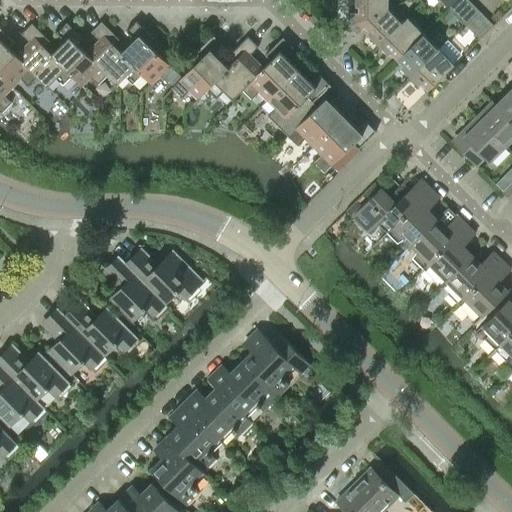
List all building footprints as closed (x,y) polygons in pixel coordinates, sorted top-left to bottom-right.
[(348,13),(348,26),(388,9),(387,0),(355,0),(355,7),(358,7),(358,13),(348,13)] [(471,3),(457,18),(463,23),(477,9),(471,3)] [(378,46),(401,23),(388,9),(348,26),(356,34),(364,27),(368,31),(366,33),(378,46)] [(390,53),(396,59),(423,33),(407,17),(401,23),(378,46),(388,56),(390,53)] [(479,40),(493,25),(487,20),(473,34),(479,40)] [(133,39),(120,52),(142,74),(141,74),(151,84),(159,76),(167,83),(177,73),(148,44),(153,39),(136,21),(125,31),(133,39)] [(97,84),(106,75),(107,75),(85,53),(78,45),(83,40),(66,22),(55,33),(64,41),(51,53),(50,54),(72,76),(81,86),(90,77),(97,84)] [(132,84),(141,74),(142,74),(120,52),(113,45),(118,39),(101,22),(90,32),(98,40),(85,53),(107,75),(106,75),(116,85),(125,77),(132,84)] [(62,85),(72,76),(50,54),(51,53),(43,46),(49,41),(31,23),(21,34),(29,42),(16,55),(15,55),(37,76),(37,77),(46,87),(55,78),(62,85)] [(27,86),(37,77),(37,76),(15,55),(16,55),(9,47),(14,42),(0,28),(0,75),(12,87),(20,79),(27,86)] [(400,68),(409,77),(438,49),(423,33),(396,59),(402,65),(400,68)] [(197,99),(207,89),(206,89),(228,67),(227,67),(215,54),(223,46),(213,35),(195,53),(200,58),(171,87),(181,97),(189,90),(197,99)] [(232,100),(242,90),(241,89),(263,68),(262,68),(249,55),(257,47),(247,36),(229,54),(235,59),(227,67),(228,67),(206,89),(207,89),(216,98),(223,91),(232,100)] [(258,92),(266,100),(298,69),(284,55),(292,48),(282,37),(265,55),(270,60),(262,68),(263,68),(241,89),(242,90),(251,99),(258,92)] [(421,84),(427,91),(454,65),(438,49),(409,77),(418,86),(421,84)] [(267,116),(287,136),(317,107),(311,102),(329,84),(319,74),(311,82),(298,69),(266,100),(274,109),(267,116)] [(12,87),(0,75),(0,111),(1,112),(11,102),(4,95),(12,87)] [(304,139),(312,147),(344,116),(330,102),(338,94),(329,84),(311,102),(317,107),(287,136),(297,146),(304,139)] [(511,91),(510,90),(496,105),(495,105),(511,122),(511,91)] [(505,146),(511,139),(511,122),(495,105),(496,105),(492,101),(476,117),(505,146)] [(344,116),(312,147),(321,155),(313,162),(323,172),(352,144),(358,149),(375,131),(365,121),(357,129),(344,116)] [(505,146),(476,117),(460,133),(466,139),(457,148),(476,166),(485,158),(489,162),(505,146)] [(386,232),(430,189),(420,179),(395,203),(380,188),(352,216),(368,232),(377,223),(386,232)] [(511,202),(511,201),(511,183),(502,193),(511,202)] [(404,238),(410,244),(436,219),(427,210),(439,198),(430,189),(386,232),(397,243),(404,238)] [(412,258),(422,268),(466,225),(456,216),(444,228),(436,219),(410,244),(417,251),(412,258)] [(439,274),(446,280),(471,255),(462,246),(475,234),(466,225),(422,268),(432,279),(439,274)] [(137,251),(125,264),(164,303),(177,291),(184,299),(202,281),(182,260),(177,265),(167,255),(154,268),(137,251)] [(471,255),(446,280),(452,287),(447,294),(458,304),(501,260),(492,251),(480,263),(471,255)] [(164,303),(125,264),(117,256),(105,268),(122,285),(109,299),(131,321),(144,309),(151,316),(164,303)] [(501,260),(458,304),(468,314),(475,309),(482,317),(507,291),(498,282),(510,270),(501,260)] [(484,339),(494,349),(511,331),(511,304),(507,300),(482,325),(489,332),(484,339)] [(64,315),(103,355),(115,343),(123,351),(136,338),(106,307),(93,321),(76,304),(64,315)] [(90,368),(103,355),(64,315),(57,308),(44,320),(61,337),(48,351),(70,373),(83,361),(90,368)] [(240,362),(275,397),(288,384),(280,376),(291,365),(299,373),(310,363),(282,335),(273,344),(258,329),(248,339),(256,347),(240,362)] [(511,355),(511,331),(494,349),(505,360),(511,355)] [(8,348),(0,355),(0,364),(35,400),(47,388),(55,396),(68,382),(38,352),(25,365),(8,348)] [(263,410),(275,397),(240,362),(226,377),(217,369),(208,378),(216,386),(242,413),(254,401),(263,410)] [(43,408),(35,400),(0,364),(0,389),(0,415),(10,425),(22,413),(30,421),(43,408)] [(242,413),(216,386),(201,402),(193,394),(183,403),(217,438),(229,426),(237,435),(251,422),(242,413)] [(217,438),(183,403),(174,412),(183,421),(167,437),(201,471),(214,458),(205,449),(217,438)] [(0,427),(0,453),(2,456),(16,443),(0,427)] [(201,471),(167,437),(158,446),(166,454),(150,470),(185,505),(198,491),(190,482),(201,471)] [(355,485),(381,511),(382,511),(398,496),(405,503),(414,494),(396,475),(387,484),(371,469),(355,485)] [(117,500),(129,511),(181,511),(152,482),(135,499),(127,490),(117,500)] [(346,511),(381,511),(355,485),(337,502),(346,511)] [(129,511),(117,500),(105,511),(99,511),(93,506),(87,511),(129,511)]
